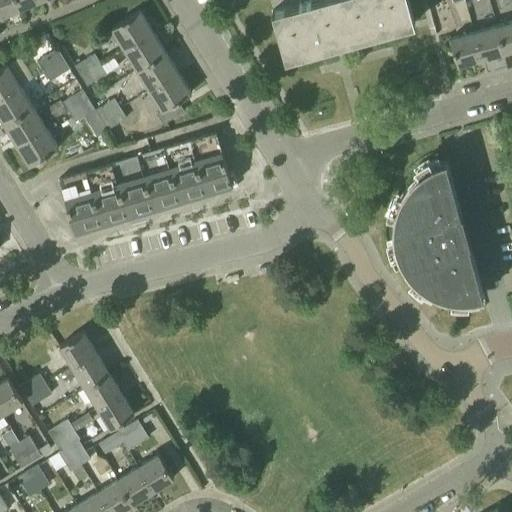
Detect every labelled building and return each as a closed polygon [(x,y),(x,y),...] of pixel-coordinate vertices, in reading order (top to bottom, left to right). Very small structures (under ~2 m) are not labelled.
[(16,0),(0,0),(0,16),(20,8),(16,0)] [(16,0),(20,8),(39,0),(16,0)] [(350,41),(338,0),(311,0),(272,11),(285,59),(350,41)] [(338,0),(350,41),(415,24),(408,0),(338,0)] [(124,48),(152,31),(139,10),(111,27),(124,48)] [(511,21),(496,26),(504,53),(511,50),(511,21)] [(89,36),(96,48),(113,38),(106,26),(89,36)] [(504,53),(496,26),(473,33),(480,59),(504,53)] [(165,51),(152,31),(124,48),(137,69),(165,51)] [(480,59),(473,33),(449,39),(457,66),(480,59)] [(43,70),(63,57),(57,47),(37,60),(43,70)] [(177,72),(165,51),(137,69),(150,89),(177,72)] [(80,74),(100,62),(94,52),(74,64),(80,74)] [(74,74),(63,57),(43,70),(49,80),(58,74),(62,82),(74,74)] [(106,72),(100,62),(80,74),(87,85),(106,72)] [(0,97),(20,85),(7,63),(0,67),(0,97)] [(190,93),(177,72),(150,89),(163,110),(157,114),(164,124),(184,111),(177,101),(190,93)] [(20,85),(0,97),(0,115),(4,123),(32,105),(20,85)] [(69,111),(88,99),(82,89),(63,101),(69,111)] [(101,119),(120,107),(113,97),(95,109),(101,119)] [(66,110),(60,99),(48,106),(55,117),(66,110)] [(95,109),(88,99),(69,111),(75,121),(83,116),(96,136),(107,129),(101,119),(95,109)] [(45,126),(32,105),(4,123),(17,143),(45,126)] [(126,117),(120,107),(101,119),(107,129),(126,117)] [(58,147),(45,126),(17,143),(30,164),(58,147)] [(215,132),(190,139),(206,193),(232,185),(222,150),(221,150),(215,132)] [(190,139),(163,147),(179,201),(206,193),(190,139)] [(163,147),(137,155),(153,209),(179,201),(163,147)] [(137,155),(111,163),(127,217),(153,209),(137,155)] [(460,213),(446,160),(437,163),(430,166),(422,171),(416,176),(410,182),(405,189),(400,197),(397,205),(395,213),(393,222),(393,229),(394,236),(395,243),(397,250),(400,257),(403,264),(408,272),(415,278),(422,284),(429,289),(438,293),(446,296),(455,297),(464,298),(473,297),(483,295),(468,242),(470,241),(462,213),(460,213)] [(111,163),(85,171),(101,225),(127,217),(111,163)] [(101,225),(85,171),(59,178),(65,197),(64,197),(75,233),(101,225)] [(71,367),(95,352),(82,331),(58,346),(71,367)] [(95,352),(71,367),(64,372),(68,380),(76,375),(84,388),(107,373),(95,352)] [(25,394),(45,382),(40,372),(20,384),(25,394)] [(120,394),(107,373),(84,388),(96,408),(120,394)] [(7,378),(0,382),(0,412),(1,414),(22,401),(7,378)] [(51,392),(45,382),(25,394),(32,405),(51,392)] [(133,415),(120,394),(96,408),(109,429),(133,415)] [(77,430),(94,420),(89,412),(72,423),(77,430)] [(55,442),(74,430),(67,419),(48,431),(55,442)] [(115,432),(122,443),(127,451),(148,437),(136,419),(115,432)] [(79,438),(74,430),(55,442),(59,450),(67,445),(79,438)] [(122,443),(115,432),(98,443),(104,454),(122,443)] [(18,441),(31,460),(50,448),(47,443),(38,449),(29,434),(18,441)] [(79,439),(79,438),(67,445),(79,465),(89,459),(77,440),(79,439)] [(31,460),(18,441),(8,447),(20,467),(31,460)] [(67,445),(59,450),(57,451),(69,471),(79,465),(67,445)] [(158,455),(137,468),(151,491),(172,478),(158,455)] [(0,479),(10,473),(1,459),(0,459),(0,479)] [(27,470),(39,489),(49,483),(37,463),(27,470)] [(137,468),(117,481),(131,504),(151,491),(137,468)] [(39,489),(27,470),(17,476),(29,495),(39,489)] [(117,481),(96,494),(107,511),(117,511),(131,504),(117,481)] [(107,511),(96,494),(76,506),(79,511),(107,511)] [(0,511),(1,511),(8,508),(0,495),(0,511)]
